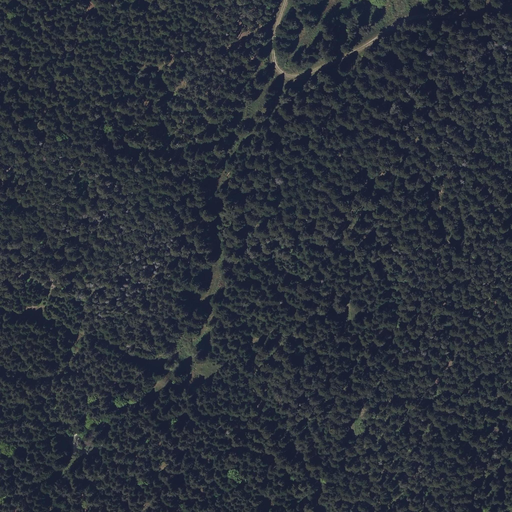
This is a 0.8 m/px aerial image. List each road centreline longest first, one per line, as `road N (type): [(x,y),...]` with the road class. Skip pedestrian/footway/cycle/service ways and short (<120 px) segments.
road 1 (track): [(356,511),(356,355),(341,260),(408,101),(511,36)]
road 2 (track): [(511,5),(413,16),(319,71),(296,73),(281,67),(275,50),(284,0)]
road 3 (track): [(88,0),(47,110),(0,185)]
